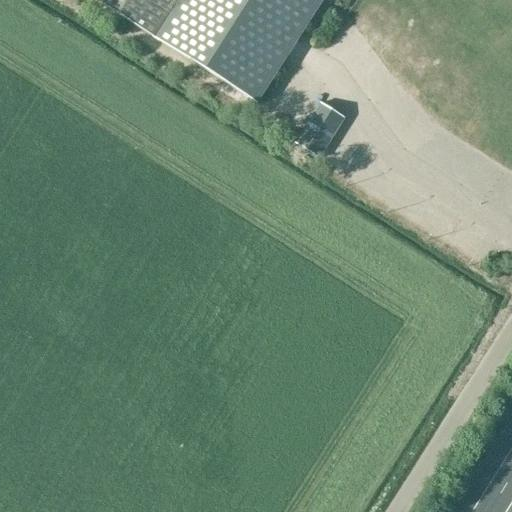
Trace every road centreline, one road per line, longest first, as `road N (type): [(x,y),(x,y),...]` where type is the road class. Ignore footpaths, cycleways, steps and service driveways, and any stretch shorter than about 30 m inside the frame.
road 1 (unknown): [(511,241),(292,54)]
road 2 (unclassified): [(396,511),(511,328)]
